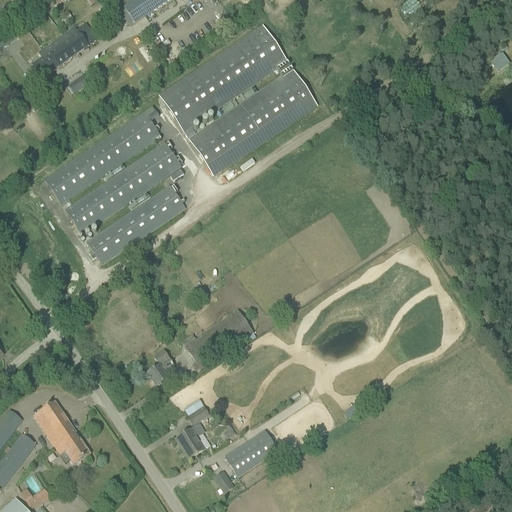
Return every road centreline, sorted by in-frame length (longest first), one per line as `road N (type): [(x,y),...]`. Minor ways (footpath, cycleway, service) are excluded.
road 1 (track): [(47,322),(511,0)]
road 2 (unclassified): [(175,511),(53,332)]
